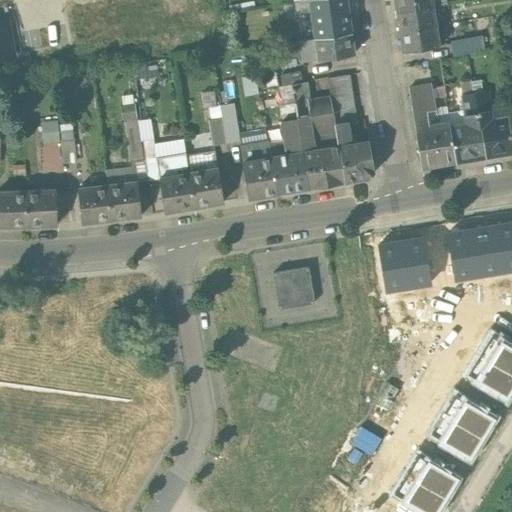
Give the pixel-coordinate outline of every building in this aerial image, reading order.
[(315,40),(351,34),(345,0),(307,0),(294,2),(296,16),(311,14),(315,40)] [(394,0),(396,11),(433,5),(450,3),(449,0),(394,0)] [(433,5),(396,11),(400,32),(436,26),(433,5)] [(436,26),(400,32),(403,53),(440,48),(436,26)] [(351,34),(315,40),(318,61),(354,55),(351,34)] [(315,40),(278,46),(280,60),(301,56),(302,63),(318,61),(315,40)] [(483,41),(451,45),(453,58),(484,54),(483,41)] [(302,72),(283,76),(285,87),(291,86),(304,83),(302,72)] [(351,75),(326,80),(329,97),(334,124),(348,121),(348,123),(358,121),(351,75)] [(304,83),(291,86),(294,102),(302,154),(338,148),(334,124),(329,97),(311,100),(307,83),(304,83)] [(432,85),(409,88),(416,128),(430,126),(428,111),(437,110),(432,85)] [(285,87),(280,88),(282,104),(294,102),(291,86),(285,87)] [(487,93),(475,95),(479,124),(491,122),(487,93)] [(475,95),(462,97),(467,126),(479,124),(475,95)] [(290,156),(272,159),(272,160),(278,194),(308,189),(302,154),(294,102),(282,104),(279,104),(287,153),(289,152),(290,156)] [(437,110),(428,111),(430,126),(416,128),(423,170),(456,165),(450,128),(447,109),(437,110)] [(236,116),(223,118),(227,144),(240,142),(236,116)] [(491,122),(479,124),(485,160),(511,155),(511,139),(509,119),(491,122)] [(60,141),(59,120),(42,121),(43,142),(60,141)] [(348,123),(348,121),(334,124),(338,148),(344,183),(376,178),(370,142),(352,145),(348,123)] [(74,122),(62,123),(63,163),(76,162),(74,122)] [(467,126),(450,128),(456,165),(485,160),(479,124),(467,126)] [(215,148),(186,153),(195,208),(225,203),(215,148)] [(338,148),(302,154),(308,189),(344,183),(338,148)] [(186,153),(156,157),(166,213),(195,208),(186,153)] [(272,160),(243,165),(248,199),(278,194),(272,160)] [(136,181),(108,185),(112,220),(141,217),(136,181)] [(108,185),(77,188),(81,224),(112,220),(108,185)] [(56,191),(25,192),(27,226),(57,225),(56,191)] [(0,227),(27,226),(25,192),(0,192),(0,227)] [(511,224),(491,228),(499,272),(511,270),(511,224)] [(469,231),(477,276),(499,272),(491,228),(469,231)] [(454,280),(477,276),(469,231),(447,235),(454,280)] [(400,243),(408,288),(430,284),(423,239),(400,243)] [(408,288),(400,243),(378,246),(385,291),(408,288)] [(308,268),(273,274),(279,310),(314,305),(308,268)] [(479,354),(511,374),(511,347),(491,335),(479,354)] [(506,398),(511,387),(511,374),(479,354),(467,374),(506,398)] [(442,414),(481,438),(493,418),(454,394),(442,414)] [(469,458),(481,438),(442,414),(430,433),(469,458)] [(406,474),(445,497),(457,478),(418,454),(406,474)] [(424,511),(435,511),(445,497),(406,474),(394,493),(424,511)]
